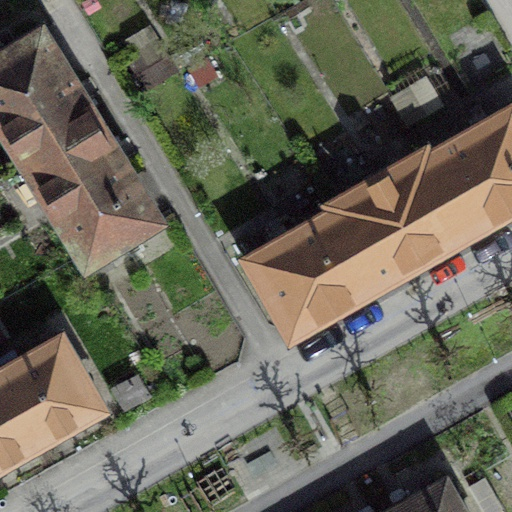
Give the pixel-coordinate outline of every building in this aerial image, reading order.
[(47,30),(0,56),(0,158),(16,187),(107,136),(47,30)] [(511,237),(511,108),(436,151),(491,249),(511,237)] [(107,136),(16,187),(76,293),(167,242),(107,136)] [(491,249),(436,151),(340,204),(395,302),(491,249)] [(395,302),(340,204),(244,258),(299,356),(395,302)] [(132,423),(82,334),(18,370),(68,459),(132,423)] [(68,459),(18,370),(0,380),(0,487),(4,495),(68,459)] [(487,511),(452,447),(386,483),(402,511),(487,511)] [(402,511),(386,483),(331,511),(402,511)]
